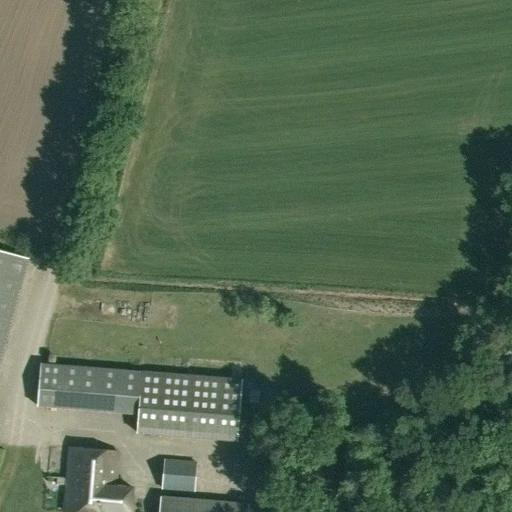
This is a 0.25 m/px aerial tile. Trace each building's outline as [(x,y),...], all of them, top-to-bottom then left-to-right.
[(0,359),(28,259),(0,251),(0,359)] [(43,363),(39,405),(140,415),(138,434),(238,445),(244,384),(43,363)] [(66,511),(129,511),(132,489),(115,487),(118,453),(71,448),(64,511),(66,511)] [(195,493),(198,462),(166,459),(163,482),(154,481),(154,488),(195,493)] [(242,511),(242,509),(162,503),(160,511),(242,511)]
